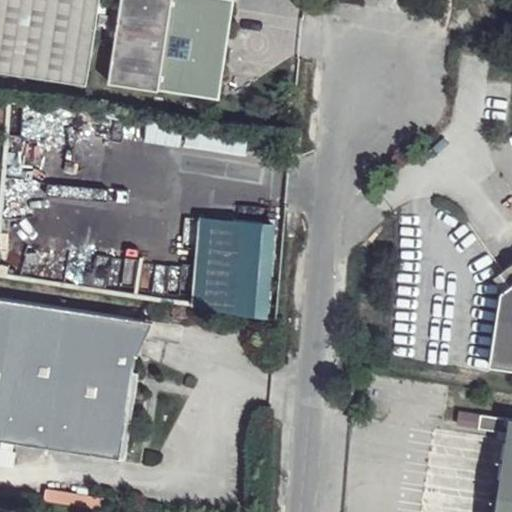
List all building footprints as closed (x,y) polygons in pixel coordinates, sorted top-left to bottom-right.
[(99,0),(0,0),(0,71),(88,85),(99,0)] [(156,89),(163,0),(117,0),(105,80),(156,89)] [(228,0),(226,0),(163,0),(156,89),(214,93),(228,0)] [(278,221),(198,216),(191,309),(267,321),(278,221)] [(511,285),(499,294),(487,367),(511,370),(511,285)] [(138,316),(0,294),(0,437),(117,455),(138,316)] [(376,369),(352,366),(350,386),(374,389),(376,369)] [(511,511),(511,414),(485,410),(483,424),(511,428),(511,439),(500,511),(511,511)]
